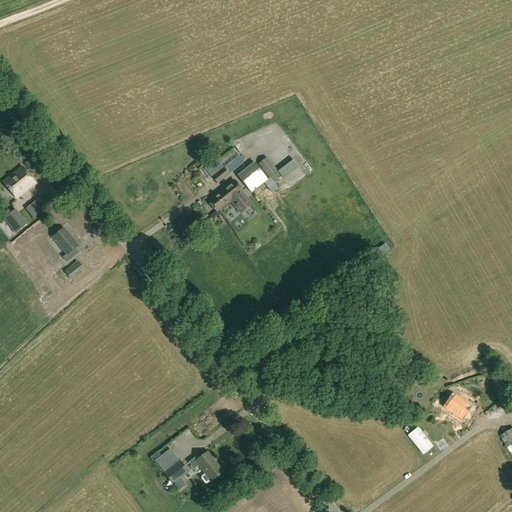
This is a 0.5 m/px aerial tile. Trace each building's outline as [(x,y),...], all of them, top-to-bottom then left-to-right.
[(205,167),(216,184),(228,175),(244,162),(238,156),(223,167),(221,164),(214,169),(210,164),(205,167)] [(274,182),(281,177),(268,158),(259,165),(274,182)] [(238,176),(251,193),(268,180),(255,163),(238,176)] [(17,198),(36,183),(22,167),(3,182),(17,198)] [(215,211),(229,200),(230,200),(240,214),(251,205),(241,192),(242,192),(234,182),(214,197),(214,198),(209,202),(215,211)] [(255,208),(245,213),(250,222),(260,217),(255,208)] [(0,219),(3,224),(15,214),(11,209),(0,217),(0,219)] [(24,226),(16,217),(5,225),(13,235),(24,226)] [(63,257),(67,262),(75,255),(71,250),(77,245),(63,228),(52,237),(66,254),(63,257)] [(65,271),(72,280),(84,269),(77,261),(65,271)] [(498,379),(493,368),(485,372),(491,383),(498,379)] [(443,408),(463,422),(473,408),(453,394),(443,408)] [(511,430),(501,436),(511,457),(511,430)] [(196,461),(205,473),(202,476),(201,478),(205,483),(207,484),(211,481),(223,472),(208,452),(196,461)] [(173,484),(189,471),(180,461),(165,473),(173,484)]
